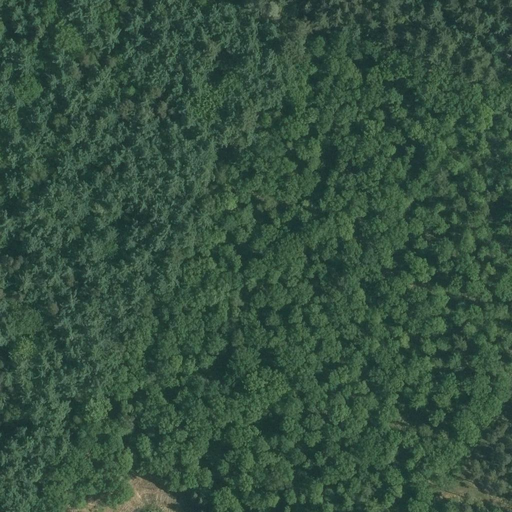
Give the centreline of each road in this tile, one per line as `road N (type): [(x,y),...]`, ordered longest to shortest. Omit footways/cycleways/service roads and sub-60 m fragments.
road 1 (track): [(207,0),(329,31),(511,94)]
road 2 (track): [(138,0),(0,265)]
road 3 (track): [(511,394),(431,511)]
